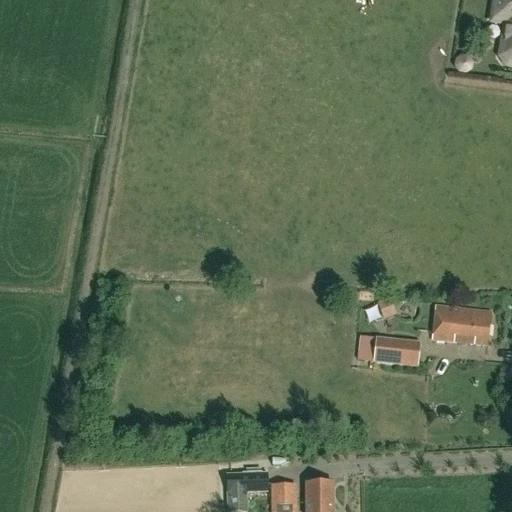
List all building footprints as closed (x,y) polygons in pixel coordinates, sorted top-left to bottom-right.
[(511,0),(495,0),(492,23),(506,25),(501,58),(507,66),(511,66),(511,0)] [(487,347),(491,314),(435,308),(432,341),(487,347)] [(420,345),(404,343),(375,340),(372,364),(417,369),(420,345)] [(247,511),(247,494),(267,493),(267,475),(230,476),(231,511),(247,511)] [(332,511),(332,485),(305,485),(305,511),(332,511)] [(270,507),(296,507),(296,486),(271,487),(270,507)]
